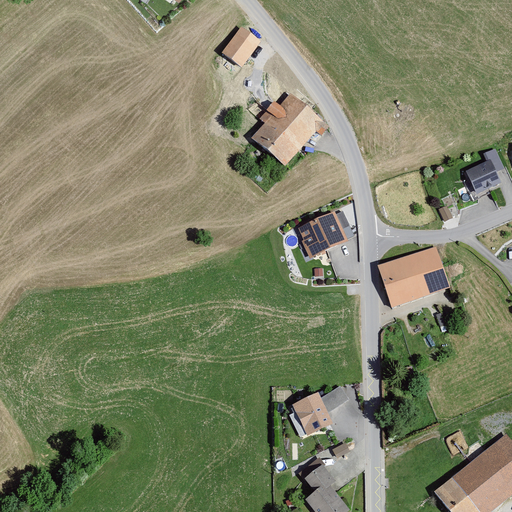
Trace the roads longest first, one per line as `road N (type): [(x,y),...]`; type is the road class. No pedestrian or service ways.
road 1 (tertiary): [(370,237),(378,511)]
road 2 (tertiary): [(248,0),(352,147),(370,237)]
road 3 (unclassified): [(370,237),(447,236),(511,211)]
